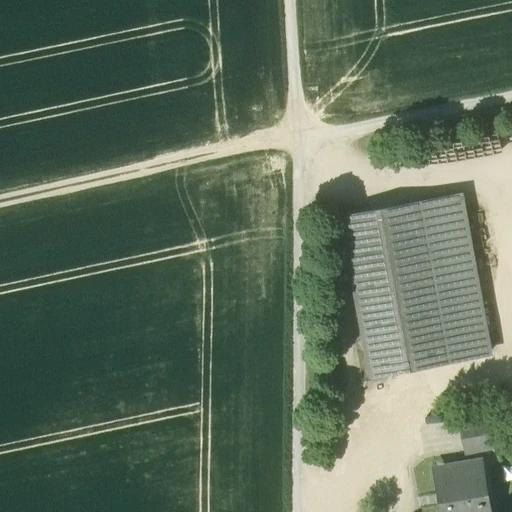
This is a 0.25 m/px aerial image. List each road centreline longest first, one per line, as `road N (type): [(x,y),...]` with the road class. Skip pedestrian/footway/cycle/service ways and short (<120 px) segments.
road 1 (track): [(298,136),(304,511)]
road 2 (track): [(0,201),(298,136)]
road 3 (track): [(511,216),(500,158),(366,186),(298,136)]
road 4 (track): [(304,495),(410,436),(428,395),(511,373)]
road 5 (track): [(511,92),(298,136)]
road 6 (track): [(298,136),(290,0)]
